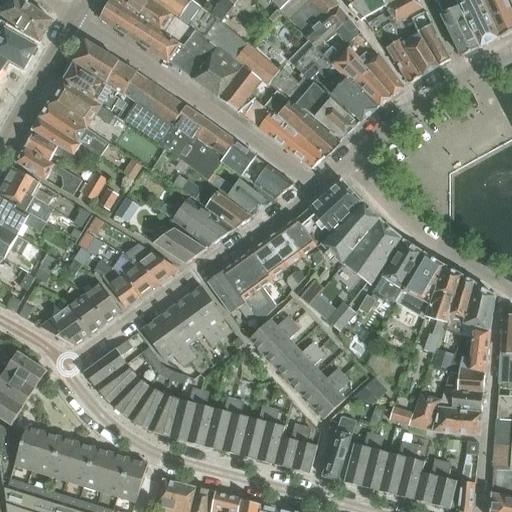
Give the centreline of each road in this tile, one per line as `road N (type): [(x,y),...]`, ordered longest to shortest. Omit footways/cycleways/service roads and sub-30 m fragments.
road 1 (residential): [(66,369),(124,435),(163,460),(338,504)]
road 2 (residential): [(66,369),(314,187)]
road 3 (residential): [(314,187),(74,15)]
road 4 (residential): [(511,292),(424,235),(350,157)]
road 5 (residential): [(350,157),(416,100),(511,50)]
road 6 (residential): [(0,152),(74,15)]
